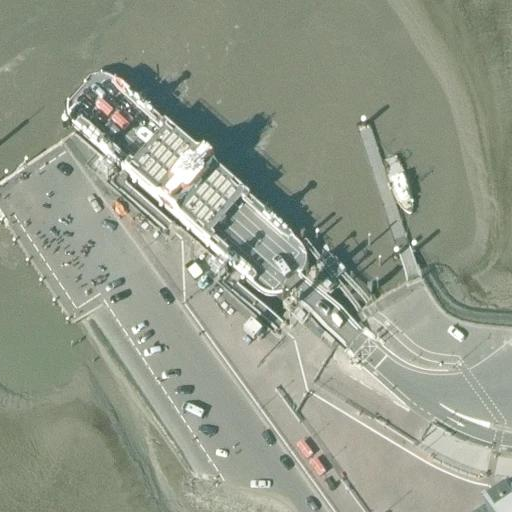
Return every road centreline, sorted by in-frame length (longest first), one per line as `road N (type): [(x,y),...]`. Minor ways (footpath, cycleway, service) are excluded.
road 1 (unclassified): [(310,511),(65,171)]
road 2 (primary): [(292,291),(438,414),(511,440)]
